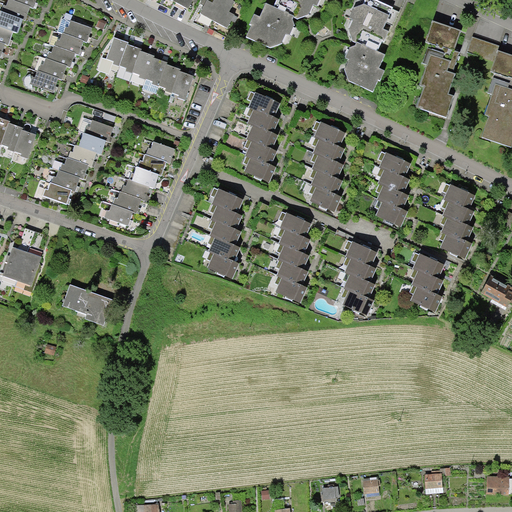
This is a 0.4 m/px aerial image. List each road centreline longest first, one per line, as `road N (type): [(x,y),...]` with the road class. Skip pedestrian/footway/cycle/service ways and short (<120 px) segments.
road 1 (residential): [(511,184),(233,54)]
road 2 (residential): [(149,250),(126,320),(113,408),(120,511)]
road 3 (residential): [(149,250),(233,54)]
road 4 (residential): [(149,250),(0,197)]
road 5 (residential): [(233,54),(121,0)]
